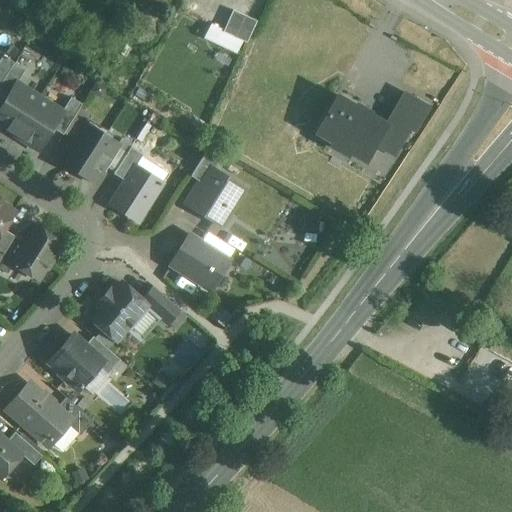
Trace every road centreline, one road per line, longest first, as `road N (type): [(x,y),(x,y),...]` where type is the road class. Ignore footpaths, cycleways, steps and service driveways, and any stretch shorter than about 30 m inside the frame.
road 1 (tertiary): [(187,511),(234,467),(511,113)]
road 2 (residential): [(0,371),(94,255),(87,224),(0,165)]
